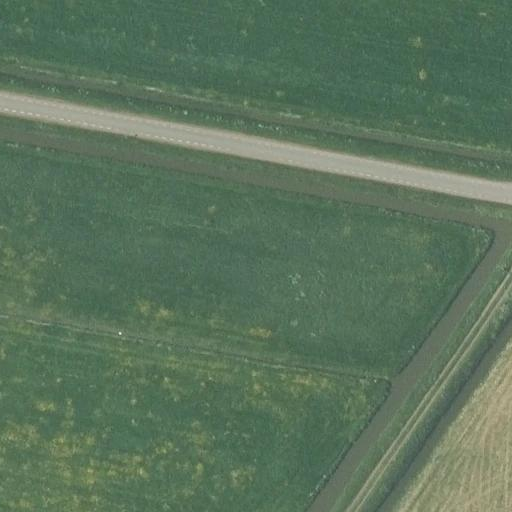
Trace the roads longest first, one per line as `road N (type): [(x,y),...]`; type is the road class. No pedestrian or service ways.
road 1 (tertiary): [(511,196),(0,103)]
road 2 (track): [(355,511),(511,281)]
